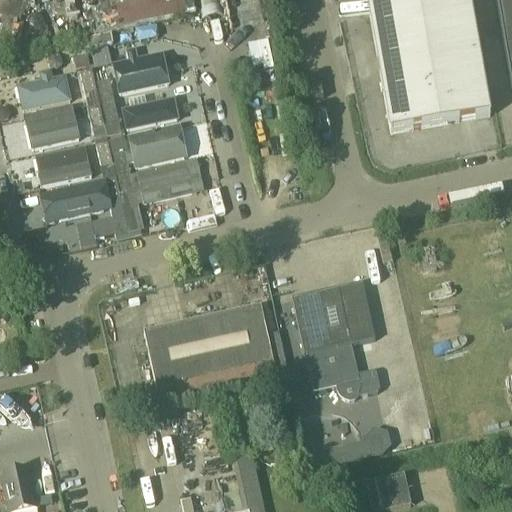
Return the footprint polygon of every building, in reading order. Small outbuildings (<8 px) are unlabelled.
[(184,0),(98,0),(100,18),(108,17),(110,29),(187,20),(184,0)] [(196,0),(202,20),(223,15),(219,0),(196,0)] [(260,0),(223,0),(230,33),(266,25),(260,0)] [(366,0),(391,136),(490,118),(469,0),(366,0)] [(511,0),(495,0),(511,94),(511,0)] [(247,51),(252,78),(273,73),(268,46),(247,51)] [(114,71),(119,98),(168,87),(162,60),(114,71)] [(92,73),(81,76),(86,97),(97,95),(92,73)] [(67,78),(19,88),(23,110),(71,100),(67,78)] [(109,84),(97,86),(103,110),(115,107),(109,84)] [(172,100),(123,111),(128,132),(177,121),(172,100)] [(115,107),(103,110),(106,126),(105,127),(105,130),(108,142),(122,139),(122,138),(115,107)] [(101,110),(89,112),(94,133),(105,130),(105,127),(101,110)] [(32,150),(78,140),(74,118),(28,128),(32,150)] [(180,134),(133,144),(138,168),(185,157),(180,134)] [(113,169),(108,146),(97,148),(102,171),(113,169)] [(37,167),(41,186),(90,176),(86,157),(37,167)] [(112,160),(117,181),(130,178),(125,157),(112,160)] [(187,171),(139,181),(144,202),(192,192),(187,171)] [(134,199),(130,178),(117,181),(122,201),(134,199)] [(121,206),(116,184),(105,186),(110,209),(121,206)] [(44,199),(48,219),(97,208),(93,189),(44,199)] [(305,357),(351,348),(375,342),(363,286),(292,302),(305,357)] [(261,309),(144,335),(157,393),(274,367),(261,309)] [(351,348),(305,357),(313,396),(335,391),(338,398),(340,402),(344,404),(348,406),(355,404),(358,401),(376,397),(380,393),(377,378),(372,375),(358,378),(351,348)] [(374,432),(363,443),(367,457),(382,461),(392,450),(388,435),(374,432)] [(248,511),(264,511),(256,471),(253,457),(237,460),(240,474),(248,511)] [(8,511),(32,511),(37,511),(28,472),(1,478),(8,511)] [(370,511),(391,511),(409,508),(402,477),(365,485),(370,511)]
